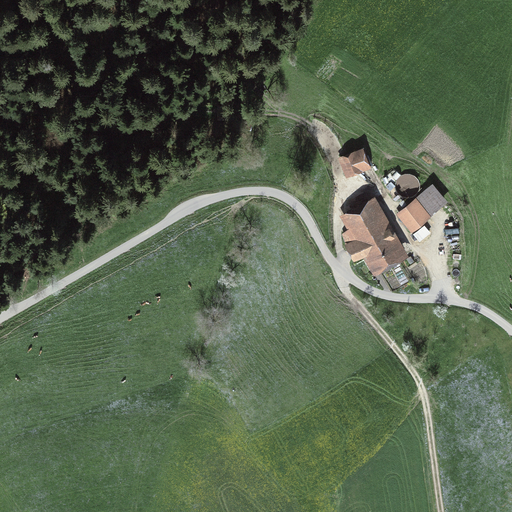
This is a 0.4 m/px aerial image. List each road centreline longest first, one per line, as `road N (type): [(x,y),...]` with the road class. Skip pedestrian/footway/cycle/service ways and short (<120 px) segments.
road 1 (unclassified): [(0,318),(191,207),(252,190),(297,205),(332,261),(361,285),(470,304),(511,330)]
road 2 (track): [(448,300),(376,193),(340,189),(337,213),(343,285),(422,389),(441,511)]
road 3 (track): [(282,113),(180,0)]
road 4 (track): [(254,112),(282,113),(312,127),(340,189)]
